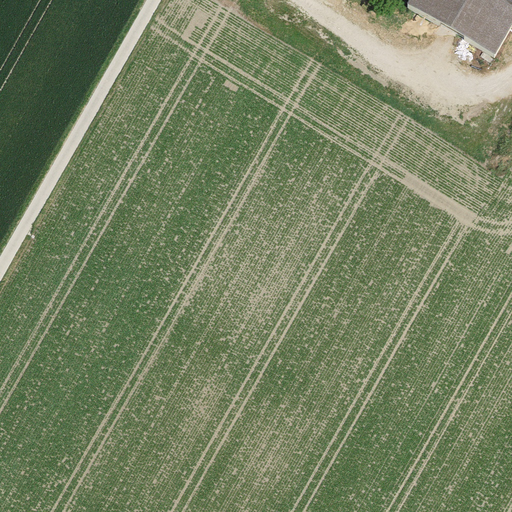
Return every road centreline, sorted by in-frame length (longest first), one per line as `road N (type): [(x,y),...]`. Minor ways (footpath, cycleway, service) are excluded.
road 1 (track): [(153,0),(0,270)]
road 2 (track): [(511,81),(479,90),(434,75),(314,0)]
